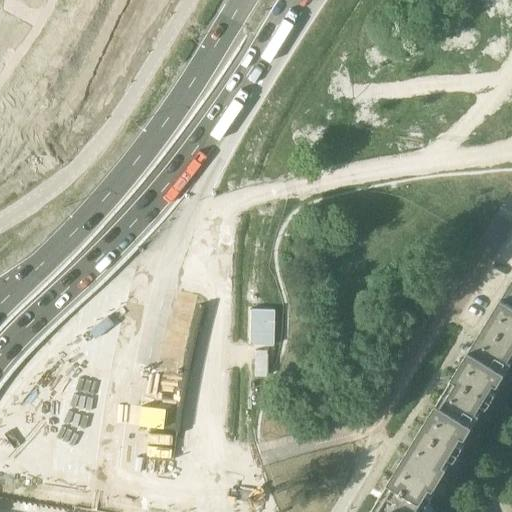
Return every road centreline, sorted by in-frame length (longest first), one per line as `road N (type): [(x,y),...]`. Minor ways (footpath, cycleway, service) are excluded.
road 1 (primary): [(243,0),(180,109),(123,251),(80,414),(72,511)]
road 2 (primary): [(129,511),(149,351),(181,235),(223,125),(297,0)]
road 3 (residential): [(399,392),(511,218)]
